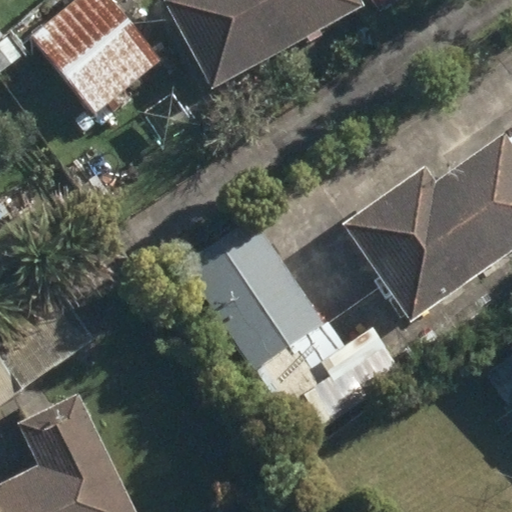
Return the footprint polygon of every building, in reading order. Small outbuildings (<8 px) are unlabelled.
[(82,0),(33,41),(97,117),(161,64),(108,0),(82,0)] [(179,0),(166,8),(213,94),(363,11),(356,0),(179,0)] [(346,228),(409,323),(511,253),(511,147),(510,148),(506,142),(435,189),(426,175),(346,228)] [(82,193),(103,220),(118,207),(97,181),(82,193)] [(262,370),(294,420),(340,391),(307,341),(323,331),(254,225),(184,271),(253,376),(262,370)] [(511,365),(495,377),(511,400),(511,365)] [(0,411),(21,397),(0,367),(0,411)] [(0,492),(0,511),(132,511),(79,404),(18,434),(38,475),(0,492)]
